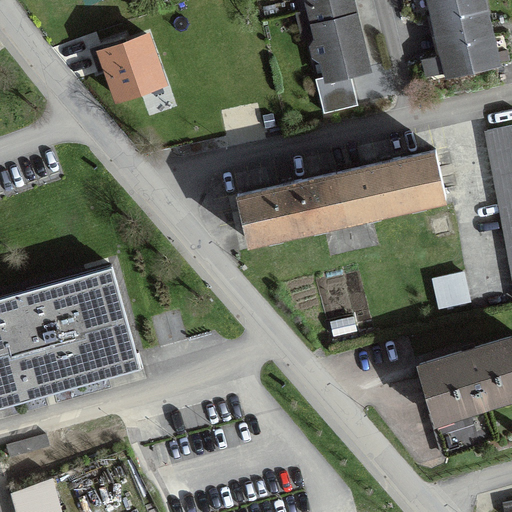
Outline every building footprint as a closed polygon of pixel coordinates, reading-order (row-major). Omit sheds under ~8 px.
[(364,56),(350,0),(338,0),(311,6),(318,36),(312,45),(315,54),(324,60),(328,76),(367,67),(364,56)] [(482,0),(430,0),(439,33),(488,22),(482,0)] [(497,61),(488,22),(439,33),(448,72),(497,61)] [(163,46),(158,31),(104,50),(119,94),(164,78),(155,49),(163,46)] [(511,124),(488,129),(511,258),(511,124)] [(347,216),(445,194),(435,149),(337,171),(347,216)] [(248,238),(347,216),(337,171),(238,193),(248,238)] [(103,360),(137,351),(112,263),(0,294),(0,403),(107,374),(103,360)] [(440,306),(471,300),(464,270),(434,277),(440,306)] [(467,406),(511,392),(511,334),(420,362),(448,455),(479,446),(467,406)] [(62,511),(52,475),(11,491),(16,511),(62,511)] [(511,511),(511,499),(502,502),(504,511),(511,511)]
